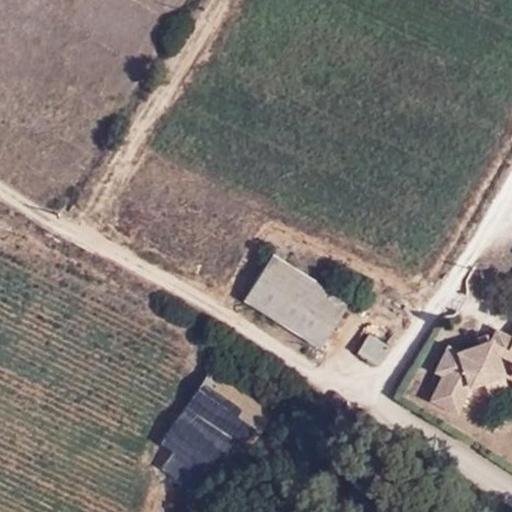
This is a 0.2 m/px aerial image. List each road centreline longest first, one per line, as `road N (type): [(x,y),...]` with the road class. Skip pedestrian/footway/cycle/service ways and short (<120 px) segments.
road 1 (residential): [(377,411),(0,188)]
road 2 (residential): [(377,411),(511,191)]
road 3 (residential): [(511,490),(377,411)]
